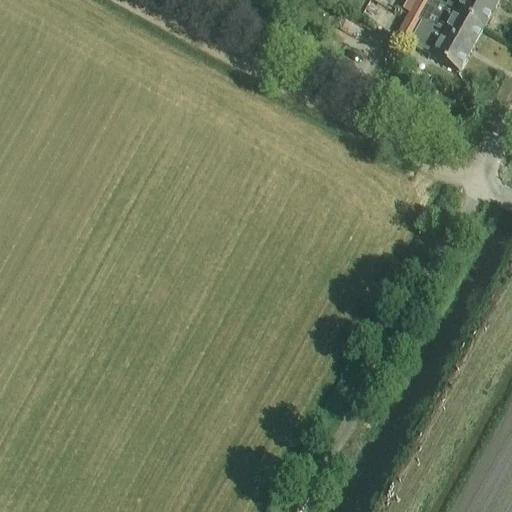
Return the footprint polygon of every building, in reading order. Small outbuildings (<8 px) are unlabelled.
[(371,0),(371,2),(367,0),(359,14),(377,24),(390,0),(371,0)] [(483,32),(496,9),(479,0),(447,0),(449,1),(445,10),(456,15),(455,16),(483,32)] [(479,0),(496,9),(501,0),(479,0)] [(471,54),(483,32),(455,16),(443,38),(471,54)] [(410,43),(421,25),(408,18),(398,36),(410,43)] [(366,47),(372,36),(345,21),(339,32),(366,47)] [(471,54),(443,38),(435,33),(422,56),(459,77),(471,54)]
